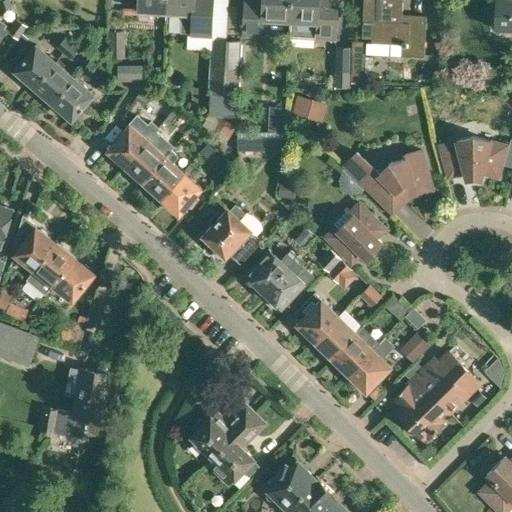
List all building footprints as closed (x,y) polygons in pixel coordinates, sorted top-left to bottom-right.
[(8,0),(0,0),(0,9),(10,6),(8,0)] [(138,0),(138,10),(166,12),(166,0),(138,0)] [(166,0),(166,12),(182,12),(181,32),(192,33),(211,34),(212,0),(166,0)] [(262,19),(289,20),(290,0),(244,0),(243,34),(261,35),(262,19)] [(290,0),(289,20),(290,20),(289,36),(336,38),(337,0),(290,0)] [(424,56),(426,15),(402,14),(402,0),(373,0),(371,42),(402,44),(402,55),(424,56)] [(511,0),(495,0),(494,28),(511,29),(511,0)] [(21,10),(7,31),(19,39),(33,18),(21,10)] [(108,57),(125,57),(125,30),(108,30),(108,57)] [(57,45),(64,51),(72,41),(66,35),(57,45)] [(210,88),(209,89),(223,90),(227,39),(211,38),(208,88),(210,88)] [(223,90),(236,90),(236,88),(239,88),(240,67),(241,40),(227,39),(223,90)] [(72,41),(64,51),(71,56),(79,47),(72,41)] [(350,74),(351,74),(351,82),(364,82),(364,73),(365,73),(366,41),(351,41),(351,47),(350,74)] [(15,69),(35,87),(56,61),(36,44),(15,69)] [(334,74),(350,74),(351,47),(335,46),(334,74)] [(56,61),(35,87),(54,103),(75,78),(56,61)] [(90,61),(82,70),(89,76),(97,66),(90,61)] [(142,80),(143,64),(119,64),(118,81),(142,80)] [(75,78),(54,103),(72,119),(94,94),(75,78)] [(134,117),(151,94),(143,88),(126,112),(134,117)] [(223,90),(209,89),(208,116),(235,117),(236,90),(223,90)] [(323,122),(329,103),(297,93),(291,112),(323,122)] [(225,144),(236,126),(221,117),(210,135),(225,144)] [(108,149),(126,165),(147,139),(130,123),(108,149)] [(283,131),(237,131),(237,141),(248,141),(254,147),(265,148),(273,141),(282,142),(283,131)] [(507,145),(473,135),(439,145),(448,177),(456,174),(464,172),(466,179),(473,177),(480,179),(481,172),(485,173),(491,175),(498,177),(502,162),(507,145)] [(507,145),(502,162),(511,164),(511,136),(509,136),(507,145)] [(147,139),(126,165),(144,181),(166,155),(147,139)] [(357,152),(344,164),(392,212),(399,206),(404,201),(409,195),(416,194),(415,190),(419,189),(422,188),(431,185),(421,149),(404,154),(405,158),(390,162),(379,174),(357,152)] [(166,155),(144,181),(162,197),(183,171),(166,155)] [(183,171),(162,197),(179,213),(187,204),(191,208),(200,198),(196,194),(202,187),(191,178),(199,168),(192,162),(183,171)] [(279,181),(277,194),(292,196),(294,183),(279,181)] [(334,227),(325,236),(351,262),(361,253),(366,258),(381,242),(376,237),(385,228),(359,202),(350,211),(347,208),(331,224),(334,227)] [(205,235),(215,244),(213,249),(221,257),(225,255),(228,252),(241,263),(263,240),(257,234),(263,228),(262,221),(252,212),(245,212),(236,204),(229,210),(228,210),(205,235)] [(0,249),(1,250),(13,209),(0,205),(0,249)] [(14,253),(34,269),(35,270),(58,243),(25,216),(17,241),(21,245),(14,253)] [(306,228),(294,241),(303,250),(315,237),(306,228)] [(35,270),(34,269),(27,279),(45,293),(53,284),(53,285),(76,257),(58,243),(35,270)] [(327,271),(340,258),(330,249),(318,262),(327,271)] [(246,275),(264,291),(297,255),(292,250),(282,261),(270,250),(246,275)] [(297,255),(264,291),(281,308),(314,274),(302,263),(304,261),(297,255)] [(76,257),(53,285),(73,300),(95,272),(76,257)] [(340,258),(328,271),(345,287),(357,274),(340,258)] [(370,283),(359,293),(372,305),(382,295),(370,283)] [(0,294),(0,308),(6,311),(12,296),(2,292),(1,292),(0,294)] [(408,308),(393,295),(384,305),(399,319),(408,308)] [(297,323),(315,340),(339,316),(321,298),(297,323)] [(30,310),(11,302),(7,311),(26,320),(30,310)] [(405,317),(417,328),(425,320),(413,308),(405,317)] [(60,336),(76,343),(86,318),(69,311),(60,336)] [(339,316),(315,340),(332,357),(356,332),(339,316)] [(0,320),(0,354),(29,365),(40,335),(0,320)] [(356,332),(332,357),(349,373),(373,349),(356,332)] [(414,357),(429,342),(424,337),(418,332),(404,348),(414,357)] [(373,349),(349,373),(366,390),(390,366),(373,349)] [(440,420),(480,382),(449,351),(439,361),(435,357),(393,398),(401,406),(397,410),(423,437),(425,436),(427,438),(443,423),(440,420)] [(483,368),(499,384),(503,369),(497,355),(483,368)] [(43,406),(39,430),(83,438),(87,416),(101,418),(109,373),(82,368),(82,369),(71,366),(65,391),(77,393),(74,413),(43,406)] [(478,406),(486,398),(479,390),(470,398),(478,406)] [(192,436),(214,457),(254,414),(246,406),(228,425),(215,412),(192,436)] [(254,414),(214,457),(209,462),(228,480),(233,475),(234,476),(252,458),(240,446),(262,422),(254,414)] [(293,456),(267,484),(265,482),(262,485),(266,489),(265,492),(265,494),(266,497),(268,499),(270,500),(274,500),(278,499),(285,506),(314,477),(293,456)] [(479,491),(500,511),(504,511),(511,505),(511,458),(510,461),(505,456),(486,474),(491,479),(479,491)] [(261,484),(270,474),(263,467),(253,477),(261,484)] [(314,477),(285,506),(291,511),(317,511),(333,496),(335,494),(317,477),(316,478),(314,477)] [(349,511),(333,496),(317,511),(349,511)]
